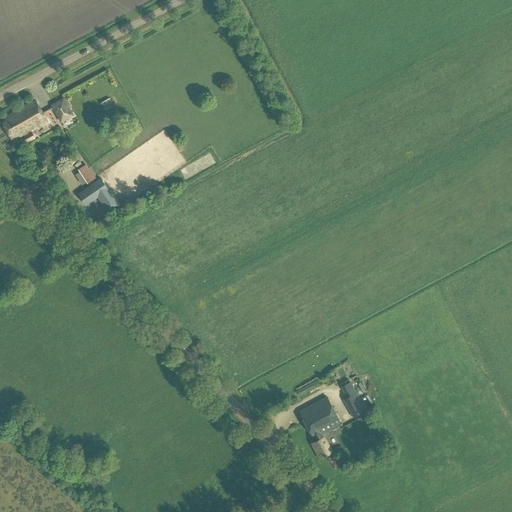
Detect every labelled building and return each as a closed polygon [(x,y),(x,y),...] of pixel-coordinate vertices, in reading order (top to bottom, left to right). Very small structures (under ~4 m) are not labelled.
[(102,102),(106,109),(113,105),(109,98),(102,102)] [(65,99),(52,105),(61,121),(67,118),(68,119),(73,116),(68,107),(69,106),(65,99)] [(24,138),(27,143),(36,138),(33,133),(29,135),(27,133),(47,122),(36,101),(5,118),(7,121),(2,124),(12,141),(23,135),(25,138),(24,138)] [(79,170),(88,182),(94,178),(86,165),(79,170)] [(119,204),(101,179),(79,194),(86,204),(98,196),(109,211),(119,204)] [(356,393),(344,400),(353,416),(366,410),(356,393)] [(322,434),(341,424),(327,397),(299,411),(314,438),(315,438),(316,441),(311,443),(319,458),(325,455),(325,456),(327,455),(327,454),(332,452),(324,437),(322,434)]
